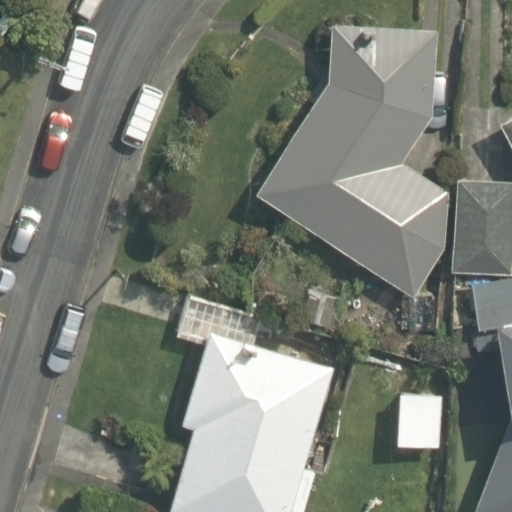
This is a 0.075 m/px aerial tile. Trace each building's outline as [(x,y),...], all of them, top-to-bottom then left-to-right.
[(439,29),(330,24),(328,82),(256,194),(412,298),(445,245),(448,191),(401,163),(431,117),(439,29)] [(511,116),(498,124),(511,150),(511,116)] [(511,182),(455,179),(450,271),(511,275),(511,182)] [(478,511),(511,511),(511,277),(471,283),(479,330),(494,328),(508,422),(474,510),(478,511)] [(291,511),(333,367),(255,344),(262,315),(188,295),(176,335),(204,344),(181,424),(191,428),(168,511),(170,511),(291,511)] [(442,393),(399,391),(397,445),(439,447),(442,393)]
